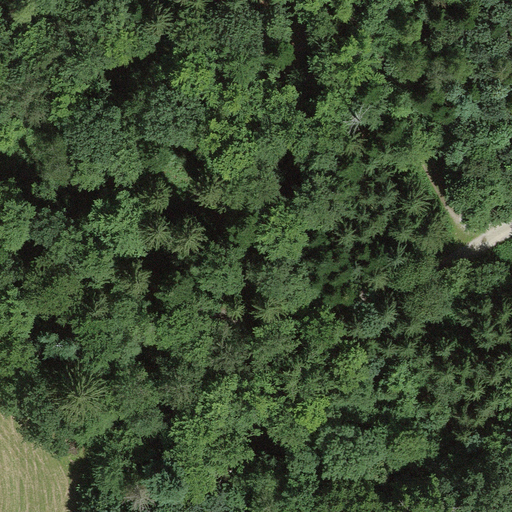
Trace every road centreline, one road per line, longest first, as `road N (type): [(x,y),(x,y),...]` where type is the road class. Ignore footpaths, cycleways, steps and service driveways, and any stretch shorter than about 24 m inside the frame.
road 1 (track): [(511,231),(416,282),(186,340),(90,346),(0,338)]
road 2 (track): [(486,248),(446,199),(346,0)]
